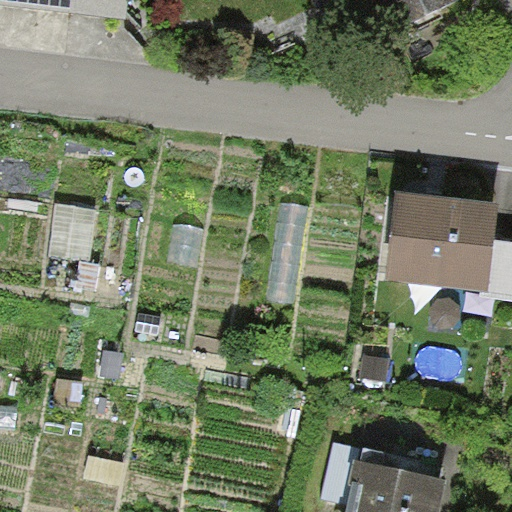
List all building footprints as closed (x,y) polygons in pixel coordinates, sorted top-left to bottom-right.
[(129,0),(0,0),(0,6),(126,23),(129,0)] [(457,0),(340,0),(365,49),(459,3),(457,0)] [(432,203),(397,198),(385,282),(491,297),(499,240),(503,213),(432,203)] [(511,242),(499,240),(491,297),(511,300),(511,242)] [(322,499),(346,505),(349,490),(355,467),(359,452),(335,446),(322,499)] [(361,469),(355,467),(349,490),(354,491),(348,511),(444,511),(450,489),(415,480),(418,466),(408,463),(365,452),(361,469)]
